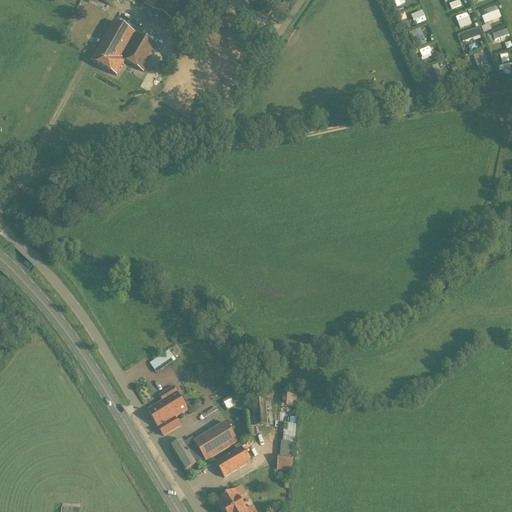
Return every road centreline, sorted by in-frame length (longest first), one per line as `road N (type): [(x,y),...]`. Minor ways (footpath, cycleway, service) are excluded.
road 1 (unclassified): [(0,210),(20,182),(47,170),(258,144),(511,86)]
road 2 (unclassified): [(198,511),(74,306),(0,226)]
road 3 (primary): [(178,511),(93,372),(0,256)]
